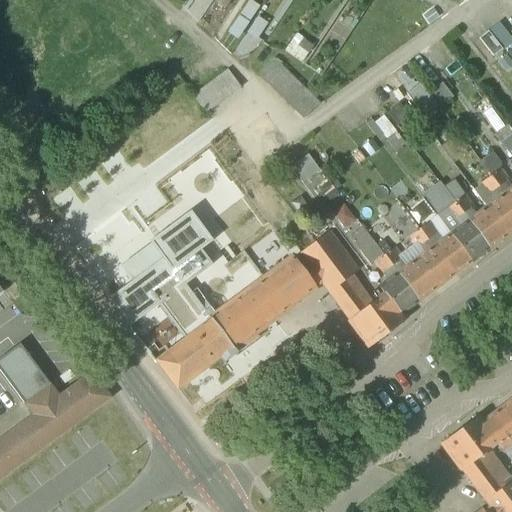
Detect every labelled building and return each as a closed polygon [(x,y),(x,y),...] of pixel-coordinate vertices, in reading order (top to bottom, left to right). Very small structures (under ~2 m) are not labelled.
[(488,32),(478,40),(492,58),(502,50),(488,32)] [(319,104),(273,59),(257,75),(302,120),(319,104)] [(227,71),(192,97),(205,114),(240,89),(227,71)] [(454,96),(444,82),(431,92),(423,82),(409,93),(427,117),(454,96)] [(385,115),(375,122),(394,147),(404,140),(385,115)] [(310,153),(292,165),(311,191),(328,179),(310,153)] [(499,170),(490,177),(497,187),(502,184),(507,180),(499,170)] [(490,177),(480,184),(488,194),(493,190),(497,187),(490,177)] [(511,230),(511,206),(504,195),(486,208),(505,235),(511,230)] [(464,196),(454,203),(462,213),(466,210),(471,206),(464,196)] [(454,203),(444,210),(452,220),(457,217),(462,213),(454,203)] [(505,235),(486,208),(468,222),(488,248),(505,235)] [(201,251),(213,242),(190,212),(149,242),(155,251),(132,268),(138,277),(109,299),(130,327),(158,306),(183,341),(211,321),(185,286),(212,266),(201,251)] [(428,222),(419,229),(426,240),(431,236),(436,232),(428,222)] [(468,222),(450,235),(470,261),(488,248),(468,222)] [(419,229),(409,237),(416,247),(422,243),(426,240),(419,229)] [(356,271),(329,233),(294,259),(315,287),(320,283),(347,320),(366,306),(346,278),(356,271)] [(450,235),(433,248),(452,274),(470,261),(450,235)] [(433,248),(414,262),(434,288),(452,274),(433,248)] [(393,249),(383,256),(391,266),(395,263),(400,259),(393,249)] [(383,256),(373,263),(381,273),(387,269),(391,266),(383,256)] [(294,259),(265,280),(286,308),(289,306),(293,306),(300,301),(301,297),(315,287),(294,259)] [(434,288),(414,262),(397,275),(416,301),(434,288)] [(397,275),(379,288),(383,294),(398,314),(416,301),(397,275)] [(265,280),(211,321),(232,349),(237,344),(241,349),(256,337),(253,333),(273,318),(276,319),(283,313),(284,310),(286,308),(265,280)] [(398,314),(383,294),(366,306),(386,334),(403,321),(398,314)] [(366,306),(347,320),(368,348),(386,334),(366,306)] [(211,321),(183,341),(205,369),(220,358),(223,362),(235,353),(232,349),(211,321)] [(176,390),(205,369),(183,341),(155,361),(176,390)] [(0,370),(34,416),(0,441),(0,472),(104,395),(90,375),(57,400),(18,347),(0,360),(0,370)] [(511,400),(499,410),(511,427),(511,400)] [(511,427),(499,410),(481,423),(496,444),(500,450),(511,441),(511,427)] [(481,423),(476,417),(459,430),(479,457),(487,451),(496,444),(481,423)] [(459,430),(440,444),(460,471),(479,457),(459,430)] [(508,478),(487,451),(479,457),(460,471),(488,508),(482,511),(511,511),(511,500),(500,484),(508,478)] [(511,477),(511,476),(508,478),(500,484),(511,500),(511,477)]
